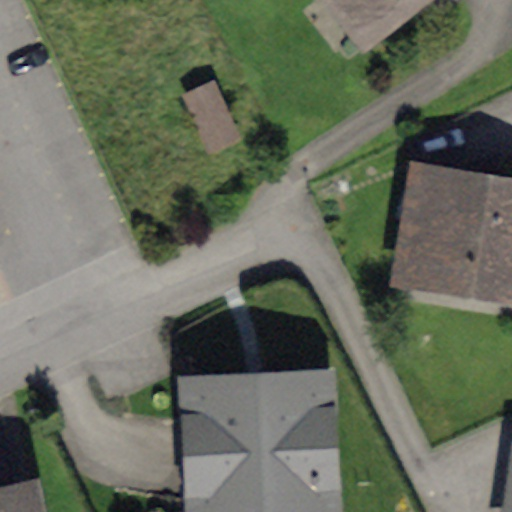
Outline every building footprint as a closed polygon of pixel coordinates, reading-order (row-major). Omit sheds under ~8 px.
[(344,0),(367,28),(402,0),(344,0)] [(238,144),(213,89),(182,103),(207,157),(238,144)] [(511,194),(423,180),(410,263),(511,280),(511,194)] [(317,386),(198,392),(204,511),(257,511),(257,501),(323,498),(317,386)] [(0,511),(22,511),(20,501),(0,505),(0,511)]
